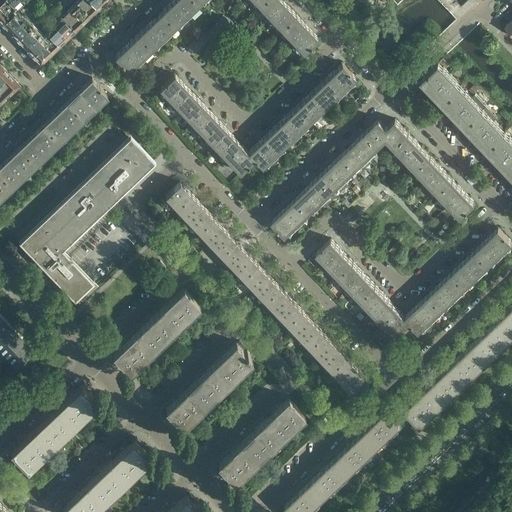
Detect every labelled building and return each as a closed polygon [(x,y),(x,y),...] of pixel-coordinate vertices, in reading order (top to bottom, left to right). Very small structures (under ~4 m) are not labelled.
[(11,6),(14,3),(15,3),(11,0),(0,0),(0,19),(0,20),(1,21),(14,9),(11,6)] [(90,15),(90,14),(91,13),(78,0),(74,4),(73,3),(67,8),(68,10),(64,14),(77,28),(80,25),(80,23),(87,17),(88,17),(90,15)] [(105,0),(78,0),(91,13),(92,12),(93,12),(96,10),(96,9),(102,3),(103,3),(106,1),(105,0)] [(175,25),(199,3),(195,0),(172,0),(162,11),(175,25)] [(296,14),(282,0),(264,0),(259,5),(281,28),(296,14)] [(16,37),(31,22),(21,12),(19,12),(15,9),(14,9),(1,21),(2,21),(1,23),(4,25),(5,25),(12,32),(12,33),(14,36),(15,36),(16,37)] [(152,47),(175,25),(162,11),(138,33),(152,47)] [(61,43),(77,28),(64,14),(63,13),(48,27),(48,30),(48,29),(61,43)] [(318,37),(296,14),(281,28),(304,51),(318,37)] [(31,52),(48,36),(45,33),(41,33),(31,22),(16,37),(17,37),(17,39),(19,41),(20,41),(27,48),(27,49),(29,52),(31,52)] [(42,61),(61,43),(48,29),(48,30),(45,33),(48,36),(31,52),(32,53),(32,55),(34,57),(36,57),(39,61),(42,61)] [(129,70),(152,47),(138,33),(115,55),(129,70)] [(461,85),(450,73),(438,61),(422,77),(444,100),(461,85)] [(0,78),(8,71),(0,62),(0,78)] [(355,77),(342,62),(330,73),(344,88),(355,77)] [(0,88),(6,95),(19,83),(8,71),(0,78),(0,88)] [(197,97),(174,73),(160,87),(182,111),(197,97)] [(320,110),(344,88),(330,73),(307,96),(320,110)] [(83,116),(107,93),(92,78),(92,77),(68,100),(83,116)] [(483,108),(472,96),(461,85),(444,100),(466,124),(483,108)] [(297,132),(320,110),(307,96),(283,118),(297,132)] [(219,120),(197,97),(182,111),(204,134),(219,120)] [(59,139),(83,116),(68,100),(44,123),(59,139)] [(505,131),(494,119),(483,108),(466,124),(488,147),(505,131)] [(274,154),(297,132),(283,118),(260,140),(274,154)] [(408,132),(395,119),(388,125),(385,125),(379,118),(365,131),(378,146),(379,146),(378,145),(386,138),(387,138),(394,146),(408,132)] [(241,143),(219,120),(204,134),(226,157),(241,143)] [(36,162),(59,139),(44,123),(20,145),(36,162)] [(355,168),(378,146),(365,131),(341,153),(355,168)] [(511,168),(511,138),(505,131),(488,147),(510,170),(511,168)] [(431,156),(408,132),(394,146),(416,169),(431,156)] [(62,248),(152,162),(154,159),(131,135),(129,137),(128,137),(20,240),(75,299),(94,281),(62,248)] [(274,154),(260,140),(249,151),(255,158),(262,166),(274,154)] [(255,158),(249,151),(248,151),(241,143),(226,157),(240,172),(255,158)] [(0,171),(12,184),(36,162),(20,145),(0,164),(0,171)] [(332,190),(355,168),(341,153),(318,175),(332,190)] [(453,179),(431,156),(416,169),(438,193),(453,179)] [(0,195),(12,184),(0,171),(0,195)] [(309,212),(332,190),(318,175),(295,197),(309,212)] [(475,202),(453,179),(438,193),(460,216),(475,202)] [(177,207),(191,193),(180,181),(165,195),(177,207)] [(213,216),(191,193),(177,207),(199,230),(213,216)] [(285,234),(309,212),(295,197),(272,220),(285,234)] [(210,242),(224,228),(213,216),(199,230),(210,242)] [(489,264),(511,241),(498,227),(475,249),(489,264)] [(246,251),(240,244),(233,237),(224,228),(210,242),(219,252),(232,265),(246,251)] [(353,262),(331,238),(316,252),(339,275),(353,262)] [(465,286),(489,264),(475,249),(452,271),(465,286)] [(243,276),(257,262),(246,251),(232,265),(243,276)] [(166,266),(160,261),(155,266),(160,272),(166,266)] [(279,286),(259,264),(257,262),(243,276),(265,299),(279,286)] [(375,285),(353,262),(339,275),(361,299),(375,285)] [(442,308),(465,286),(452,271),(428,293),(442,308)] [(193,292),(187,285),(186,285),(184,287),(191,294),(193,292)] [(397,308),(375,285),(361,299),(383,322),(397,308)] [(176,326),(200,303),(199,303),(191,294),(184,287),(184,286),(160,309),(176,326)] [(301,309),(279,286),(265,299),(287,323),(301,309)] [(419,330),(442,308),(428,293),(405,316),(412,322),(411,323),(419,330)] [(511,334),(511,305),(497,319),(511,334)] [(412,322),(405,316),(397,308),(383,322),(397,336),(411,323),(412,322)] [(153,348),(176,326),(160,309),(137,331),(153,348)] [(323,332),(301,309),(287,323),(309,346),(323,332)] [(0,345),(4,349),(0,352),(0,366),(0,363),(0,360),(8,353),(16,362),(17,361),(18,362),(20,360),(19,359),(32,347),(0,312),(0,345)] [(490,358),(511,337),(511,334),(497,319),(474,341),(490,358)] [(129,370),(153,348),(137,331),(113,353),(114,354),(121,361),(129,369),(129,370)] [(345,355),(323,332),(309,346),(331,369),(345,355)] [(511,337),(490,358),(491,359),(511,339),(511,337)] [(246,347),(239,340),(238,340),(239,341),(237,342),(243,349),(246,347)] [(228,381),(252,358),(249,355),(243,349),(237,342),(236,341),(213,364),(228,381)] [(467,380),(490,358),(474,341),(451,363),(467,380)] [(121,361),(114,354),(112,356),(118,363),(121,361)] [(368,379),(345,355),(331,369),(353,392),(368,379)] [(490,358),(467,380),(468,382),(491,359),(490,358)] [(444,402),(467,380),(451,363),(428,385),(444,402)] [(205,403),(228,381),(213,364),(189,386),(205,403)] [(467,380),(444,402),(445,404),(468,382),(467,380)] [(91,389),(85,382),(84,382),(82,384),(89,391),(91,389)] [(74,423),(98,400),(97,400),(89,391),(82,384),(82,383),(58,406),(74,423)] [(420,425),(444,402),(428,385),(404,408),(420,425)] [(182,425),(205,403),(189,386),(166,408),(166,409),(167,409),(173,416),(181,425),(182,425)] [(298,402),(291,395),(291,396),(289,397),(296,404),(298,402)] [(281,436),(303,415),(304,413),(302,410),(303,409),(299,405),(298,407),(296,404),(289,397),(265,419),(281,436)] [(444,402),(420,425),(421,426),(445,404),(444,402)] [(51,445),(74,423),(58,406),(35,428),(51,445)] [(390,434),(403,422),(400,418),(401,418),(398,415),(397,416),(388,406),(362,431),(377,447),(390,434)] [(173,416),(167,409),(165,411),(164,411),(171,418),(173,416)] [(258,458),(281,436),(265,419),(242,441),(258,458)] [(405,424),(403,422),(390,434),(392,436),(405,424)] [(27,467),(51,445),(35,428),(11,450),(12,451),(19,458),(27,467)] [(364,459),(377,447),(362,431),(336,456),(351,471),(364,459)] [(392,436),(390,434),(377,447),(379,449),(392,436)] [(144,444),(137,437),(136,438),(137,438),(135,439),(141,446),(144,444)] [(127,478),(150,455),(149,455),(141,446),(135,439),(134,439),(111,461),(127,478)] [(234,480),(258,458),(242,441),(218,464),(219,464),(225,471),(234,480),(233,480),(234,480)] [(377,447),(364,459),(366,461),(379,449),(377,447)] [(19,458),(12,451),(10,453),(16,460),(19,458)] [(337,484),(351,471),(336,456),(310,481),(324,496),(337,484)] [(364,459),(351,471),(353,474),(366,461),(364,459)] [(103,500),(127,478),(111,461),(88,483),(103,500)] [(225,471),(219,464),(217,466),(216,466),(223,473),(225,471)] [(351,471),(337,484),(340,486),(353,474),(351,471)] [(307,511),(311,509),(324,496),(310,481),(284,506),(289,511),(307,511)] [(90,511),(103,500),(88,483),(64,506),(65,506),(70,511),(90,511)] [(337,484),(324,496),(327,499),(340,486),(337,484)] [(196,499),(189,492),(189,493),(187,494),(194,501),(196,499)] [(200,511),(202,510),(194,501),(187,494),(167,511),(200,511)] [(324,496),(311,509),(313,511),(327,499),(324,496)]
